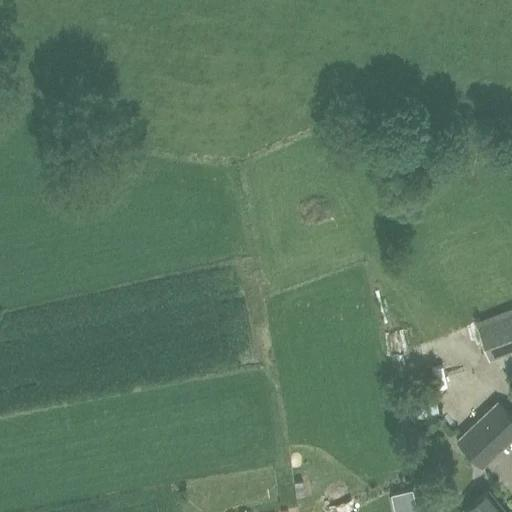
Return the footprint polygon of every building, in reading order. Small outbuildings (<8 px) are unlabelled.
[(511,351),(511,314),(478,327),(491,359),(511,351)] [(430,418),(432,396),(414,394),(412,416),(430,418)] [(480,464),(497,448),(511,434),(511,417),(494,399),(454,437),(480,464)] [(397,511),(400,511),(417,507),(413,490),(393,495),(397,511)] [(503,511),(486,491),(460,511),(503,511)]
